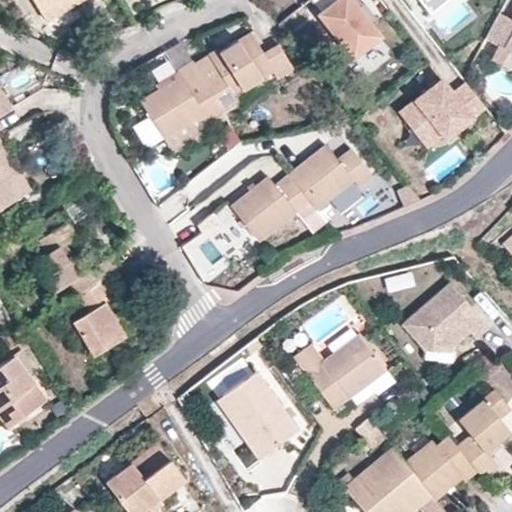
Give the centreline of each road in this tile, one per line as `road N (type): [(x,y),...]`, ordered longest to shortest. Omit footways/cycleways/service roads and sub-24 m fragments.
road 1 (residential): [(211,334),(86,129),(111,57),(237,0)]
road 2 (residential): [(511,165),(211,334)]
road 3 (residential): [(211,334),(0,489)]
